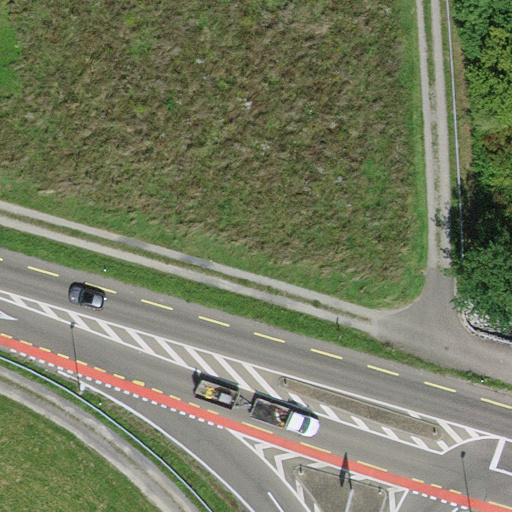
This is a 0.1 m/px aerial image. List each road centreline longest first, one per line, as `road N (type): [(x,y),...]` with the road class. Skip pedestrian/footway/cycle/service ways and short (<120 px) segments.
road 1 (track): [(511,364),(0,214)]
road 2 (secondary): [(5,288),(502,453)]
road 3 (trunk): [(5,288),(177,406),(285,511)]
road 4 (track): [(425,0),(440,337)]
road 5 (track): [(0,376),(67,410),(146,473),(180,511)]
